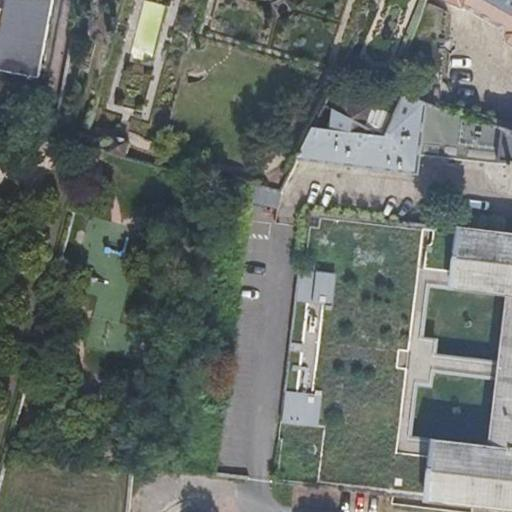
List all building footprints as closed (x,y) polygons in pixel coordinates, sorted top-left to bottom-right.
[(3,0),(0,18),(0,63),(38,71),(51,0),(3,0)] [(511,0),(447,0),(463,6),(464,6),(508,30),(511,31),(511,0)] [(345,113),(366,124),(374,108),(353,96),(345,113)] [(313,126),(297,159),(417,173),(419,157),(511,167),(511,132),(441,109),(403,97),(384,133),(366,124),(345,113),(334,107),(324,129),(313,126)] [(133,133),(112,129),(107,150),(128,154),(133,133)] [(278,205),(281,192),(256,187),(253,199),(278,205)] [(434,441),(427,500),(511,510),(511,233),(459,228),(452,289),(508,295),(491,447),(434,441)] [(299,271),(282,423),(318,427),(336,275),(299,271)] [(426,352),(424,365),(473,374),(476,361),(426,352)]
